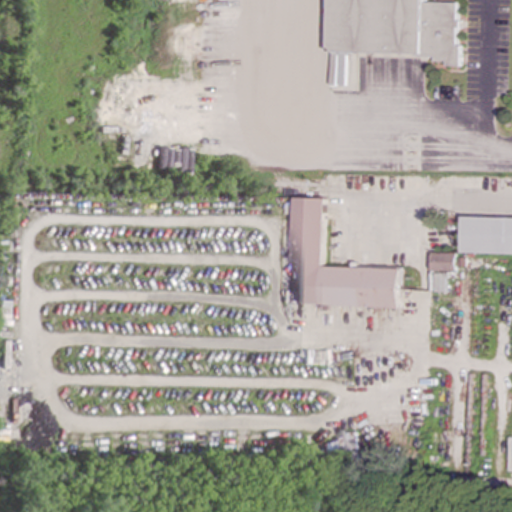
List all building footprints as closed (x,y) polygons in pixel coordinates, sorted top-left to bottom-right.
[(428,0),(333,0),(333,53),(438,54),(438,61),(450,61),(450,66),(465,66),(465,46),(461,46),(462,3),(428,2),(428,0)] [(329,198),(297,198),(295,305),(405,308),(406,269),(327,267),(329,198)] [(511,253),(511,217),(466,217),(465,253),(511,253)] [(434,271),(459,271),(460,253),(434,253),(434,271)] [(437,291),(448,292),(449,273),(437,273),(437,291)] [(339,439),(334,439),(336,458),(360,455),(357,431),(339,433),(339,439)]
